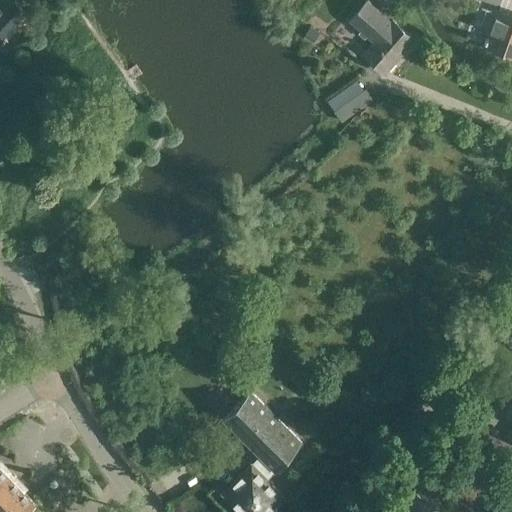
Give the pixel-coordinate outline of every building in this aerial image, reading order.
[(364,53),(385,71),(414,39),(393,20),(391,21),(368,0),(351,20),(375,41),(364,53)] [(0,16),(0,37),(2,39),(26,15),(14,3),(0,16)] [(511,54),(511,8),(501,4),(499,10),(497,10),(485,45),(511,54)] [(224,491),(244,511),(265,511),(282,496),(265,478),(302,442),(251,391),(224,417),(261,455),(224,491)] [(434,479),(474,511),(478,511),(492,495),(484,489),(497,474),(462,446),(434,479)] [(0,511),(26,511),(35,504),(0,467),(0,511)] [(380,511),(407,511),(420,498),(404,484),(380,511)]
